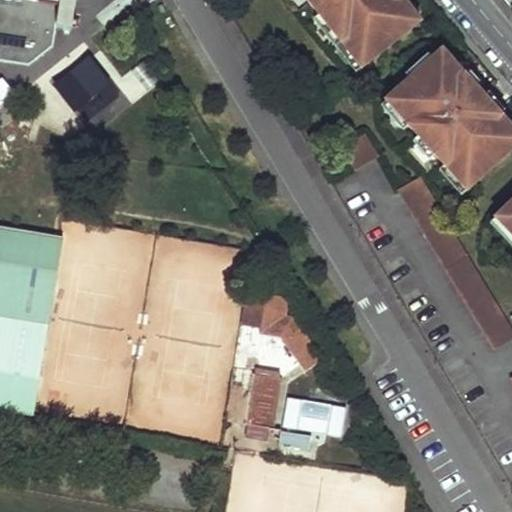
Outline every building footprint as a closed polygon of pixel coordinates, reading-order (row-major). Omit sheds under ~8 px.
[(0,0),(0,63),(31,69),(40,9),(76,12),(77,0),(0,0)] [(309,0),(361,67),(420,21),(403,0),(309,0)] [(384,101),(466,188),(511,145),(511,126),(490,104),(471,122),(461,112),(481,93),(441,49),(384,101)] [(77,65),(53,88),(91,130),(116,107),(77,65)] [(0,108),(16,97),(1,76),(0,76),(0,108)] [(461,112),(471,122),(490,104),(481,93),(461,112)] [(28,110),(17,97),(0,111),(0,127),(2,130),(28,110)] [(340,139),(353,162),(376,149),(363,127),(340,139)] [(401,187),(494,349),(511,338),(511,322),(426,173),(401,187)] [(511,210),(500,222),(511,234),(511,210)] [(262,311),(245,309),(227,422),(273,429),(281,378),(299,364),(302,369),(304,371),(322,359),(293,317),(285,316),(288,298),(264,295),(262,311)] [(342,434),(344,403),(283,398),(280,429),(342,434)] [(277,443),(304,447),(306,431),(278,427),(277,443)]
